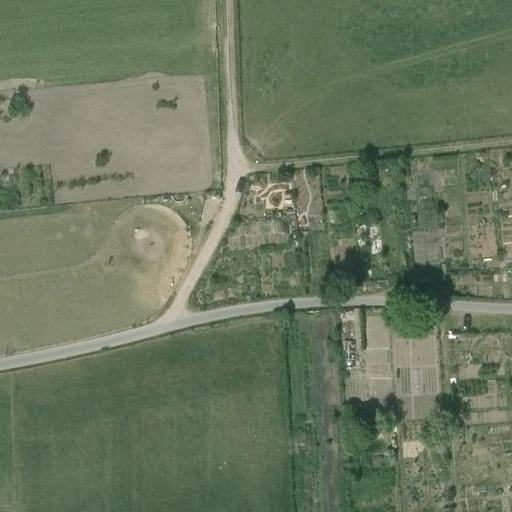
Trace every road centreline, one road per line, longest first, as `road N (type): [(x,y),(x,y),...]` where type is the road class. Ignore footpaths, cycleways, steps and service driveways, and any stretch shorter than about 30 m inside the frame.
road 1 (unclassified): [(0,364),(226,313),(311,303),(511,309)]
road 2 (track): [(234,169),(229,0)]
road 3 (track): [(176,323),(234,169)]
